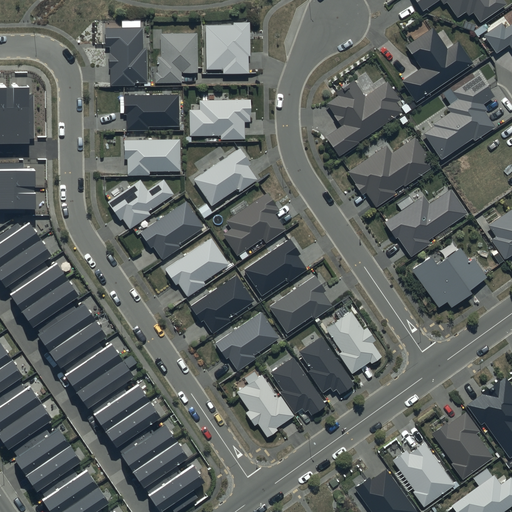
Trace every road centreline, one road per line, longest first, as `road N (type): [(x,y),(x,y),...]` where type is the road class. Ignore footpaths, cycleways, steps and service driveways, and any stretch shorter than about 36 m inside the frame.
road 1 (residential): [(338,14),(295,69),(287,132),(311,188),(433,368)]
road 2 (residential): [(259,493),(80,223),(69,149)]
road 3 (residential): [(144,511),(0,298)]
road 4 (tertiary): [(433,368),(259,493)]
road 5 (residential): [(69,149),(69,86),(60,60),(42,48),(0,47)]
